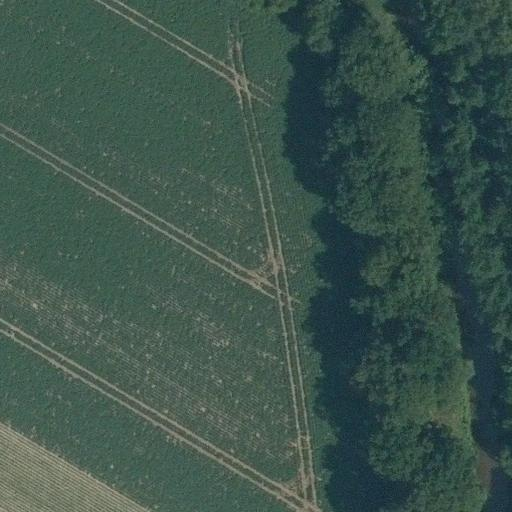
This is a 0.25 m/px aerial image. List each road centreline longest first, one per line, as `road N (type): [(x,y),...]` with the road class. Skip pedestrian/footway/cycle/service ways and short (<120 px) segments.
road 1 (unclassified): [(418,511),(375,119),(341,0)]
road 2 (unclassified): [(511,240),(466,0)]
